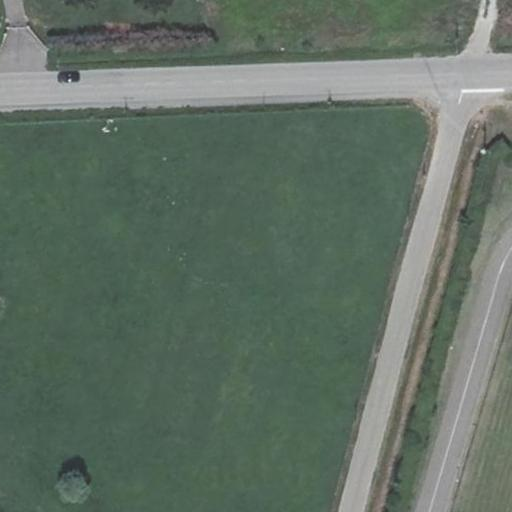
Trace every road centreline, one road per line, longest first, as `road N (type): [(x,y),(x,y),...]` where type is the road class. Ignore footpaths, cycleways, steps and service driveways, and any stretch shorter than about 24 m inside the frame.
road 1 (secondary): [(0,88),(466,70)]
road 2 (unclassified): [(466,70),(354,511)]
